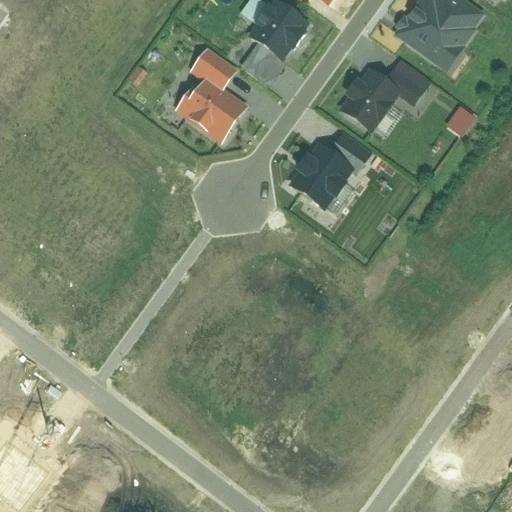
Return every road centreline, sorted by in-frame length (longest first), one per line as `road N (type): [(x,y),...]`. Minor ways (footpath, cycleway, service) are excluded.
road 1 (residential): [(377,0),(230,202)]
road 2 (residential): [(88,392),(230,202)]
road 3 (residential): [(511,319),(373,511)]
road 4 (residential): [(247,511),(88,392)]
